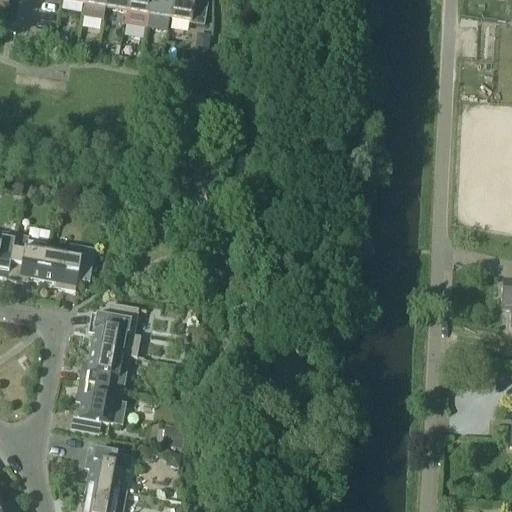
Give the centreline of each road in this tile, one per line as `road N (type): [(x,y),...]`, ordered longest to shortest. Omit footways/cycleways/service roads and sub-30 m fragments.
road 1 (residential): [(422,511),(449,0)]
road 2 (residential): [(35,474),(51,330),(0,321)]
